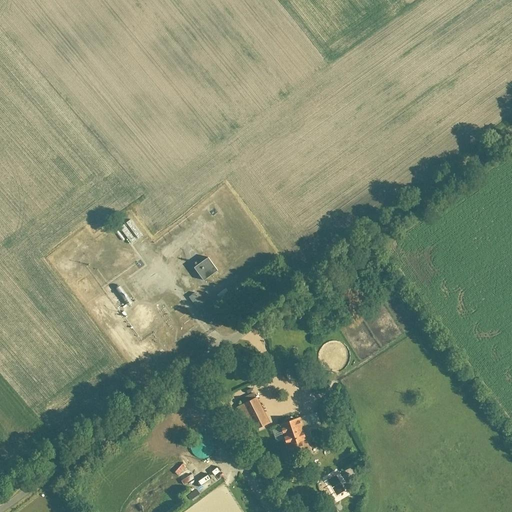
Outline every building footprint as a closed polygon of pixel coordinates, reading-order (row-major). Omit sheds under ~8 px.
[(131,222),(127,225),(137,240),(142,237),(131,222)] [(124,227),(120,230),(130,246),(135,243),(124,227)] [(195,269),(204,284),(217,275),(208,261),(195,269)] [(196,297),(189,302),(207,326),(214,321),(196,297)] [(257,400),(237,409),(250,435),(270,425),(257,400)] [(171,420),(170,426),(173,433),(177,437),(184,441),(194,439),(200,434),(203,427),(202,419),(197,412),(191,408),(182,409),(175,412),(171,420)] [(315,415),(296,422),(292,419),(286,421),(284,426),(278,428),(289,458),(312,451),(305,432),(319,427),(315,415)] [(192,443),(191,451),(194,457),(198,460),(205,461),(211,458),(214,453),(215,447),(212,442),(208,438),(201,437),(196,439),(192,443)] [(194,482),(186,469),(194,464),(189,454),(180,460),(185,467),(175,473),(184,488),(194,482)] [(340,472),(321,481),(334,506),(352,497),(340,472)]
